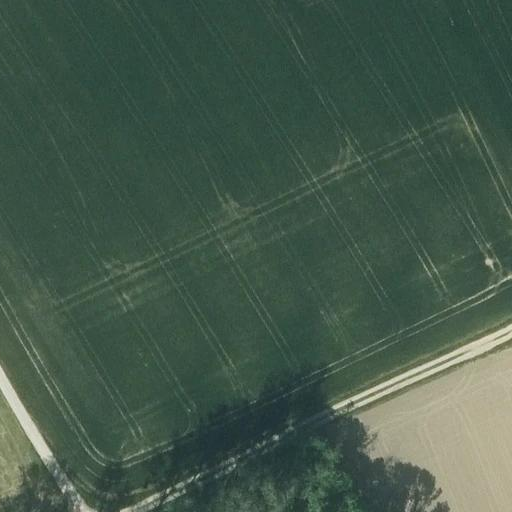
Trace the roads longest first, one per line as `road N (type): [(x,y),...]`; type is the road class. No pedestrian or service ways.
road 1 (track): [(511,329),(120,511)]
road 2 (track): [(0,361),(90,511)]
